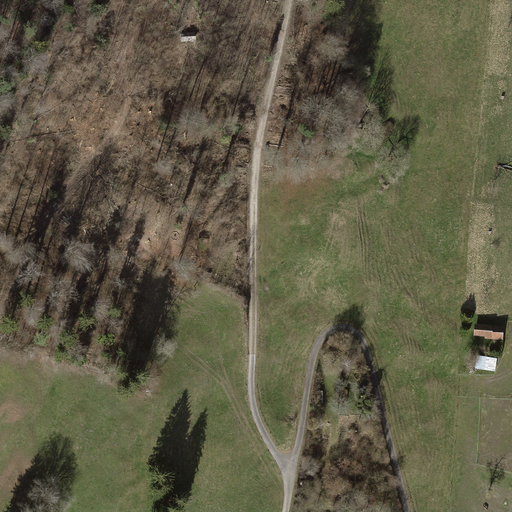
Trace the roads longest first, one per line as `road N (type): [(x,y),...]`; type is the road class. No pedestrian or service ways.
road 1 (track): [(292,472),(258,423),(251,396),(254,182),(289,0)]
road 2 (track): [(406,511),(369,359),(354,330),(342,327),(318,343),(310,362),(285,511)]
